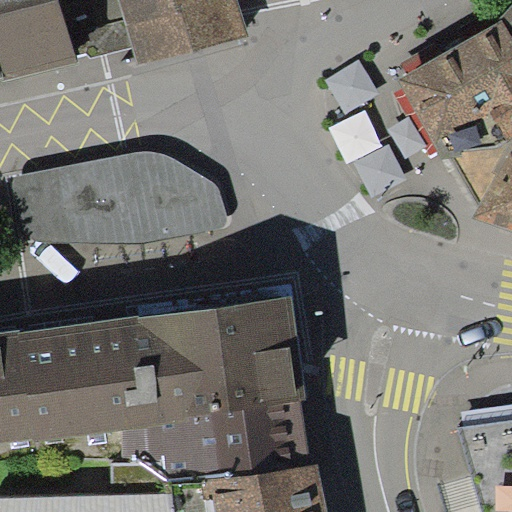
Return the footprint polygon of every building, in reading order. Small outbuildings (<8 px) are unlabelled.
[(75,62),(59,0),(0,0),(0,76),(4,76),(5,80),(75,62)] [(59,0),(75,62),(134,45),(140,66),(248,34),(237,0),(59,0)] [(511,7),(501,21),(511,36),(511,7)] [(511,139),(511,36),(501,21),(398,78),(443,160),(450,158),(476,206),(511,139)] [(511,139),(476,206),(472,217),(511,230),(511,139)] [(146,153),(13,180),(23,226),(30,235),(37,240),(162,242),(217,229),(225,222),(226,215),(217,186),(209,179),(161,153),(154,152),(146,153)] [(301,400),(307,399),(292,296),(19,332),(19,329),(0,331),(0,443),(32,438),(34,440),(123,430),(301,400)] [(311,459),(301,400),(123,430),(123,462),(111,463),(110,496),(171,492),(170,483),(311,459)] [(328,511),(319,458),(311,459),(170,483),(171,492),(110,496),(0,497),(0,511),(328,511)]
